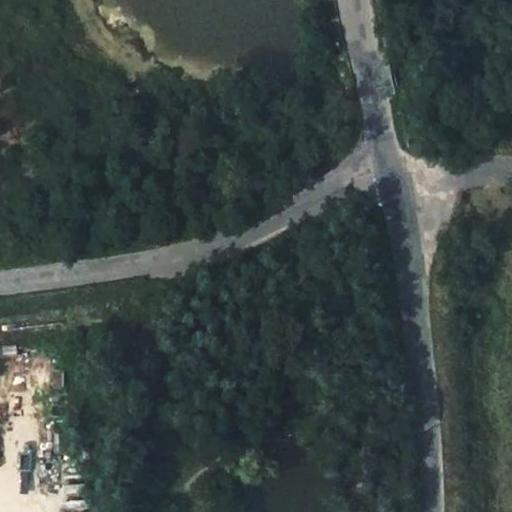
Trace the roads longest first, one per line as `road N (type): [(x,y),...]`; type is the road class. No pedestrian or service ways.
road 1 (unclassified): [(382,162),(331,176),(211,245),(0,286)]
road 2 (tertiary): [(434,511),(432,411),(382,162)]
road 3 (tertiary): [(382,162),(352,0)]
